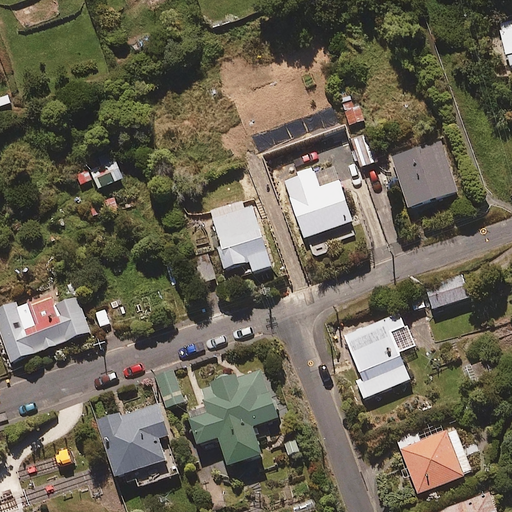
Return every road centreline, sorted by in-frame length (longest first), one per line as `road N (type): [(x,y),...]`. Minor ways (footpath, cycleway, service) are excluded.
road 1 (residential): [(287,308),(0,406)]
road 2 (residential): [(511,227),(287,308)]
road 3 (residential): [(287,308),(360,511)]
